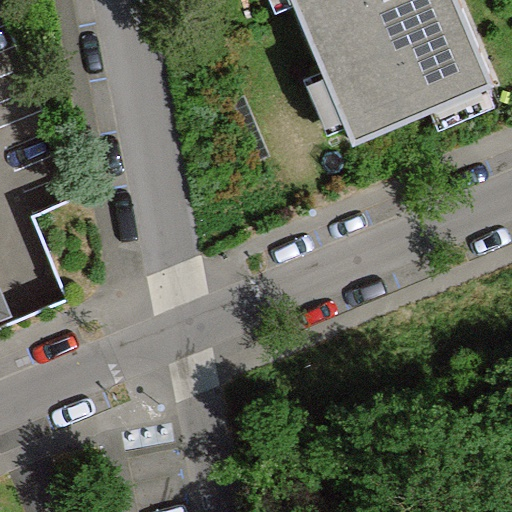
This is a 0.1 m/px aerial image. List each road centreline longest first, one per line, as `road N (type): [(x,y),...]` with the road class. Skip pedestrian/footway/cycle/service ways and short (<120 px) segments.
road 1 (residential): [(511,197),(175,338)]
road 2 (residential): [(175,338),(122,0)]
road 3 (residential): [(0,411),(175,338)]
road 4 (residential): [(175,338),(215,511)]
